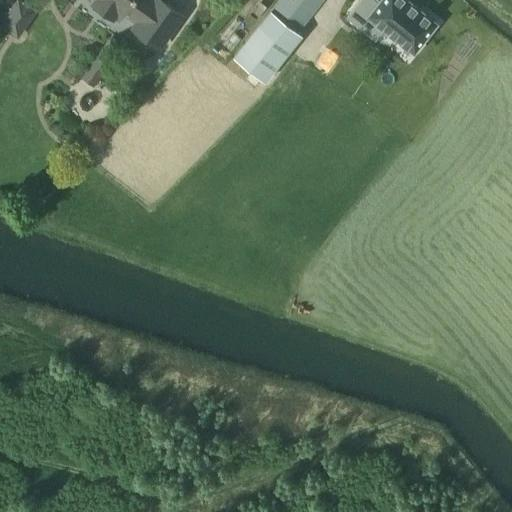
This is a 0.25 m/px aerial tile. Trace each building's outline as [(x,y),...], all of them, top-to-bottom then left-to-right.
[(93,0),(92,1),(112,15),(118,6),(123,10),(125,8),(139,19),(133,27),(158,44),(181,12),(164,0),(93,0)] [(320,0),(276,0),(233,54),(265,79),(301,33),(290,25),(301,12),(307,17),(320,0)] [(358,0),(347,15),(360,26),(369,15),(383,26),(414,50),(436,22),(408,0),(358,0)] [(6,15),(1,23),(17,34),(22,27),(6,15)] [(232,56),(226,63),(244,77),(250,70),(232,56)] [(383,62),(376,71),(387,79),(394,70),(383,63),(383,62)]
